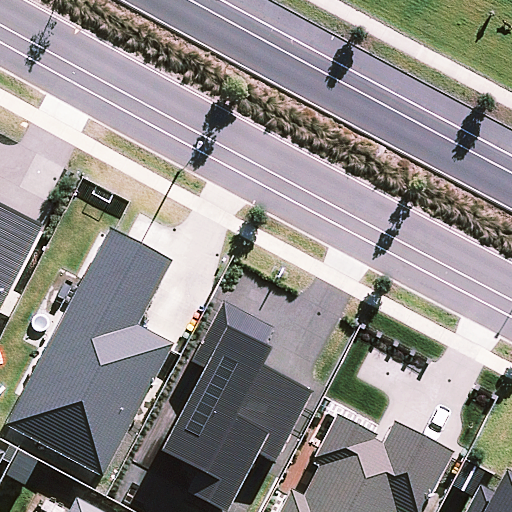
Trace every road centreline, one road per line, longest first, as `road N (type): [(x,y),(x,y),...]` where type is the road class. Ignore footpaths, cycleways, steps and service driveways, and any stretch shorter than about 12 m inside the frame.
road 1 (tertiary): [(511,291),(0,8)]
road 2 (tertiary): [(179,0),(511,185)]
